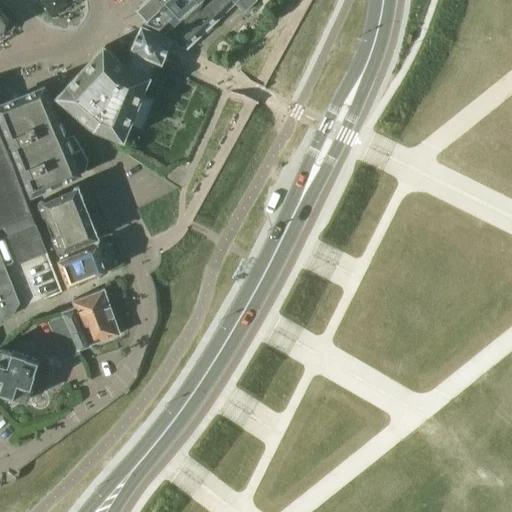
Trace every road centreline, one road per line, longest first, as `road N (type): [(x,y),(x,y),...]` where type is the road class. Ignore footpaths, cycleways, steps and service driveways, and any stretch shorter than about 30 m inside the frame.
road 1 (residential): [(0,457),(6,465),(116,384),(140,337),(146,291),(96,141)]
road 2 (secondary): [(132,470),(247,307),(299,200)]
road 3 (secondary): [(299,200),(328,165),(362,73)]
road 4 (secondary): [(362,73),(335,106),(299,200)]
